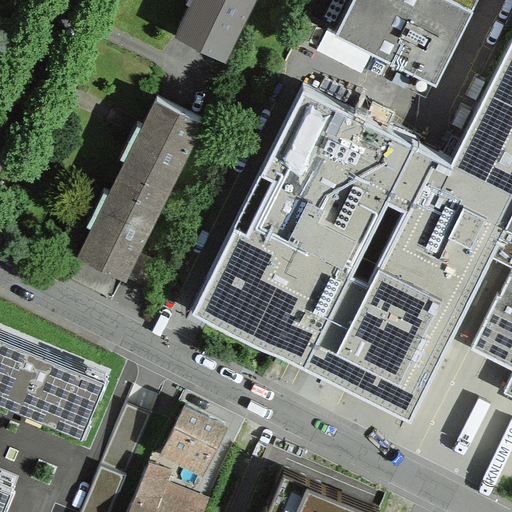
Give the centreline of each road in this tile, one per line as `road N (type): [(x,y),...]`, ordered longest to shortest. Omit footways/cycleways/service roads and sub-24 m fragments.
road 1 (residential): [(0,266),(274,407)]
road 2 (residential): [(274,407),(479,511)]
road 3 (tertiary): [(69,0),(0,131)]
